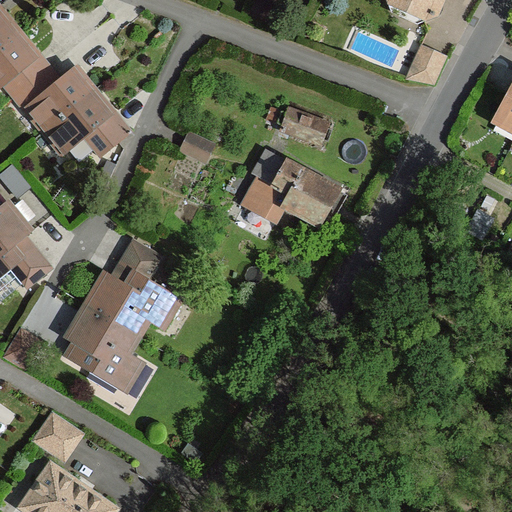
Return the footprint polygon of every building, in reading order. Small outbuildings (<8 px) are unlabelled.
[(388,0),(391,6),(430,21),(443,16),(448,0),(388,0)] [(78,175),(129,132),(76,68),(61,81),(0,7),(0,92),(6,87),(78,175)] [(440,83),(451,52),(424,42),(413,74),(440,83)] [(511,134),(511,88),(493,125),(511,134)] [(182,147),(210,161),(220,141),(193,127),(182,147)] [(326,230),(343,199),(269,162),(242,209),(275,229),(288,209),(326,230)] [(9,205),(0,210),(0,283),(9,278),(23,292),(53,270),(29,241),(35,237),(9,205)] [(112,277),(106,273),(66,341),(74,346),(65,360),(129,397),(147,366),(134,358),(152,326),(166,334),(184,303),(119,265),(112,277)] [(86,434),(53,412),(34,441),(68,463),(86,434)] [(51,462),(19,508),(24,511),(120,511),(121,511),(51,462)]
